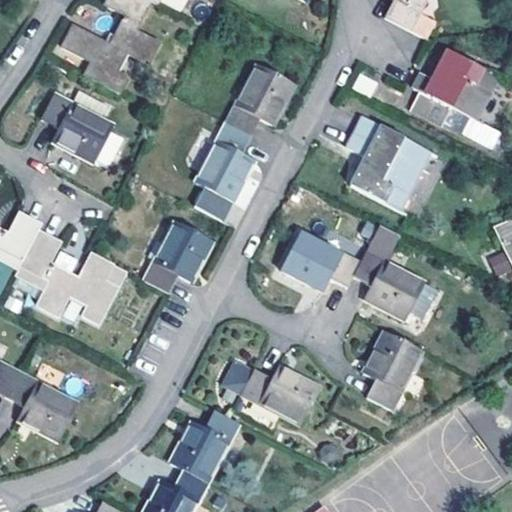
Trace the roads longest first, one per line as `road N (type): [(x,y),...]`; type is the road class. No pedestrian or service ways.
road 1 (residential): [(0,505),(113,462),(146,423),(357,33),(354,0)]
road 2 (unknown): [(228,271),(344,335)]
road 3 (residential): [(67,0),(0,103)]
